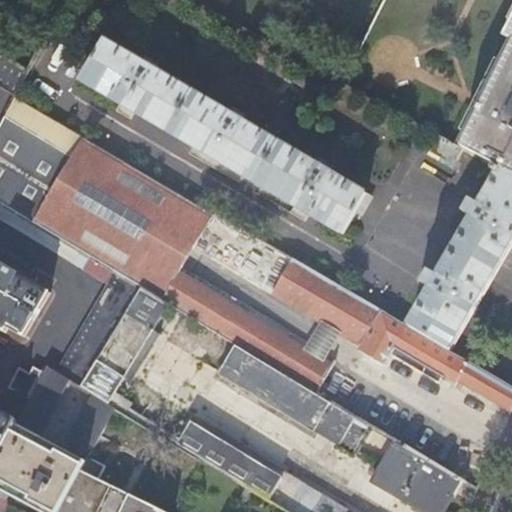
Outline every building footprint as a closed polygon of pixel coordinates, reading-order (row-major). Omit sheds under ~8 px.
[(511,39),(511,43),(459,147),(469,153),(502,170),(511,175),(511,28),(508,37),(511,39)] [(355,214),(366,194),(329,172),(332,167),(320,159),(317,165),(243,121),(246,115),(233,108),(230,113),(155,69),(158,64),(147,57),(143,62),(105,39),(81,80),(342,235),(355,214)] [(0,85),(16,95),(28,72),(0,54),(0,85)] [(0,203),(33,223),(84,136),(16,96),(0,126),(0,203)] [(162,301),(180,273),(215,213),(84,136),(33,223),(89,257),(116,273),(141,288),(162,301)] [(459,147),(447,141),(439,157),(460,169),(469,153),(459,147)] [(431,290),(410,327),(451,351),(496,273),(511,246),(511,175),(502,170),(501,172),(495,168),(492,172),(499,176),(481,207),(470,201),(463,214),(473,220),(467,231),(455,250),(445,268),(439,278),(429,272),(422,284),(431,290)] [(374,199),(366,194),(355,214),(363,219),(374,199)] [(0,203),(0,216),(83,266),(89,257),(33,223),(0,203)] [(362,347),(383,311),(281,251),(261,287),(273,294),(272,295),(362,347)] [(42,318),(37,315),(50,292),(0,263),(0,328),(6,332),(9,327),(24,337),(33,322),(38,325),(42,318)] [(141,288),(116,273),(58,371),(71,378),(82,385),(141,288)] [(180,273),(162,301),(170,305),(237,346),(316,394),(333,365),(180,273)] [(162,301),(141,288),(82,385),(95,393),(110,403),(170,305),(162,301)] [(383,311),(362,347),(360,351),(385,366),(387,366),(392,356),(442,386),(446,380),(457,386),(460,381),(470,362),(451,351),(410,327),(383,311)] [(354,454),(371,427),(316,394),(237,346),(220,374),(314,431),(315,429),(354,454)] [(511,386),(470,362),(460,381),(511,411),(511,386)] [(39,437),(71,378),(58,371),(48,364),(43,373),(30,398),(18,420),(0,452),(0,490),(22,502),(40,511),(59,511),(85,465),(116,406),(110,403),(95,393),(65,450),(39,437)] [(30,398),(43,373),(35,369),(31,375),(21,369),(11,387),(30,398)] [(0,452),(18,420),(0,409),(0,452)] [(351,511),(195,417),(192,423),(335,511),(351,511)] [(178,445),(203,460),(216,469),(217,468),(289,511),(335,511),(192,423),(178,445)] [(452,496),(460,481),(396,442),(373,481),(423,511),(444,511),(454,497),(452,496)] [(168,511),(85,465),(59,511),(168,511)] [(289,511),(217,468),(216,469),(201,494),(231,511),(289,511)] [(460,491),(465,483),(460,481),(452,496),(454,497),(456,498),(460,491)]
